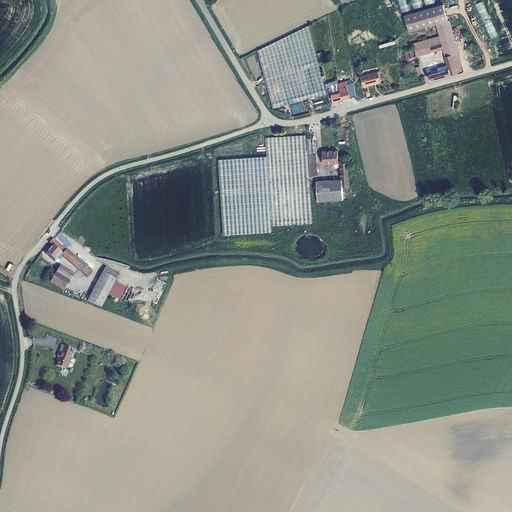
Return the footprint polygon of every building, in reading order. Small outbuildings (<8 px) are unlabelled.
[(407,0),(397,0),(401,13),(411,10),(407,0)] [(421,0),(411,0),(414,9),(423,6),(421,0)] [(482,2),(475,5),(491,39),(498,35),(482,2)] [(429,73),(431,81),(458,73),(457,68),(463,66),(450,20),(448,20),(443,5),(405,15),(410,31),(436,24),(439,37),(412,44),(414,50),(416,57),(443,49),(447,65),(448,68),(438,71),(429,73)] [(273,108),(326,93),(308,26),(256,52),(273,108)] [(406,60),(416,57),(414,50),(404,52),(406,60)] [(364,87),(381,82),(378,71),(361,75),(364,87)] [(340,91),(339,84),(338,80),(335,81),(325,83),(330,103),(334,102),(332,93),(340,91)] [(354,82),(347,84),(351,98),(356,96),(354,82)] [(340,91),(332,93),(334,102),(351,98),(347,84),(347,83),(343,84),(344,90),(340,91)] [(269,137),(266,137),(267,156),(219,160),(224,235),(272,232),(271,226),(289,224),(313,223),(307,135),(269,137)] [(312,137),(308,138),(309,153),(317,152),(316,141),(312,142),(312,137)] [(339,163),(338,149),(323,150),(324,165),(333,164),(339,164),(339,163)] [(317,152),(309,153),(310,175),(319,175),(317,152)] [(350,186),(348,162),(339,163),(340,167),(341,179),(317,181),(318,201),(344,199),(343,186),(350,186)] [(66,250),(53,238),(49,243),(53,246),(46,254),(54,261),(55,259),(56,259),(57,258),(60,254),(63,257),(82,273),(88,267),(88,266),(81,260),(81,261),(67,249),(66,250)] [(60,265),(50,282),(64,291),(74,274),(60,265)] [(88,267),(82,273),(88,278),(93,271),(88,267)] [(106,267),(102,273),(116,280),(119,274),(106,267)] [(102,273),(87,302),(101,309),(108,296),(115,282),(116,280),(102,273)] [(126,288),(115,282),(108,296),(119,301),(126,288)] [(61,345),(57,357),(58,358),(59,358),(58,362),(56,366),(66,370),(67,368),(68,368),(72,358),(71,357),(72,354),(71,354),(72,349),(61,345)]
